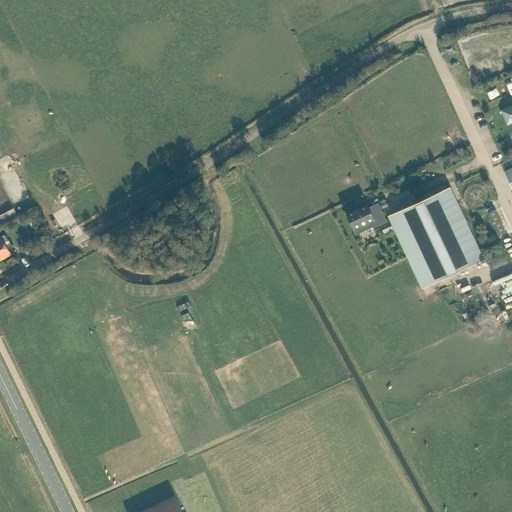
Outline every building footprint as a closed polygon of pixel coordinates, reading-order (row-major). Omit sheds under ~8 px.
[(507,125),(511,122),(511,105),(500,110),(507,125)] [(448,188),(389,215),(423,288),(482,260),(448,188)] [(367,205),(346,214),(356,234),(373,226),(373,227),(386,221),(378,204),(369,208),(367,205)] [(8,211),(0,215),(0,223),(11,217),(8,211)] [(0,237),(0,236),(0,260),(11,254),(0,237)] [(181,511),(174,496),(140,511),(181,511)]
